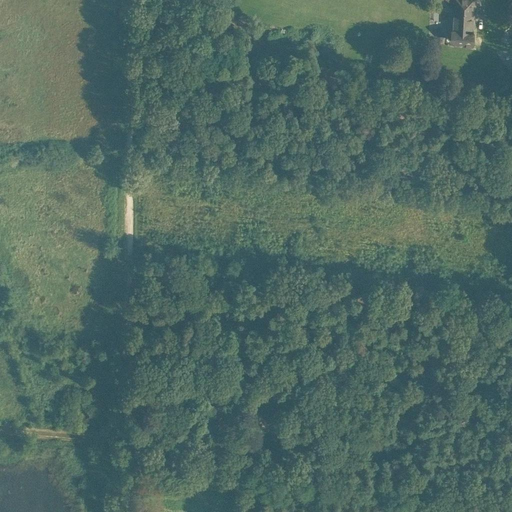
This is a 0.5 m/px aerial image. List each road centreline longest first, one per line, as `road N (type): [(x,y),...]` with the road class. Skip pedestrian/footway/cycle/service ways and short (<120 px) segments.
road 1 (track): [(125,446),(126,0)]
road 2 (track): [(125,446),(0,426)]
